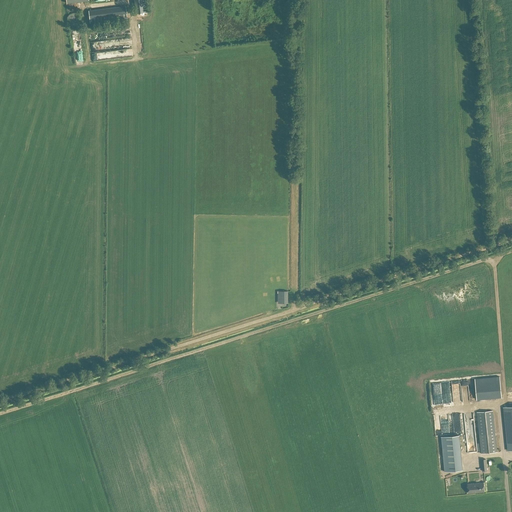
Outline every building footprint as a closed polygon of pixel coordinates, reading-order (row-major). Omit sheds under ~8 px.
[(148,11),(146,0),(135,0),(138,13),(148,11)] [(90,25),(107,22),(127,19),(125,5),(105,8),(88,10),(90,25)] [(279,291),(279,294),(278,304),(288,304),(288,290),(279,291)] [(500,376),(475,378),(477,400),(502,397),(500,376)] [(493,410),(477,412),(481,452),(497,450),(493,410)] [(460,434),(441,436),(445,471),(463,469),(460,434)] [(484,482),(467,484),(468,493),(485,491),(484,482)]
